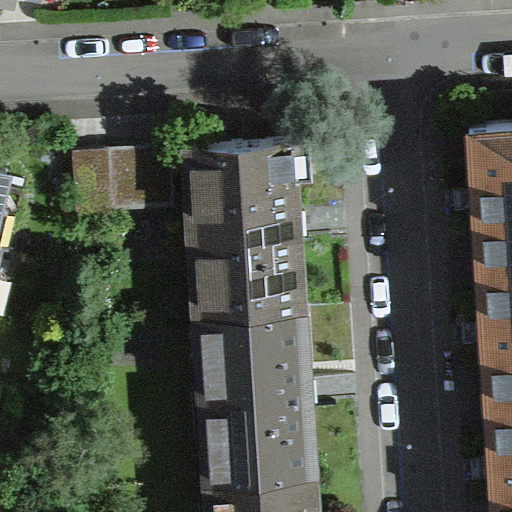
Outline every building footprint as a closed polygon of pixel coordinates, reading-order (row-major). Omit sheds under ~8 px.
[(511,118),(469,121),(472,173),(477,258),(511,255),(511,118)] [(310,132),(190,140),(201,309),(301,303),(294,200),(292,171),(312,170),(310,132)] [(106,145),(110,205),(174,201),(171,141),(106,145)] [(106,145),(74,147),(78,210),(110,208),(110,205),(106,145)] [(481,308),(486,394),(511,392),(511,255),(477,258),(481,308)] [(209,477),(312,470),(305,366),(301,303),(201,309),(198,309),(209,477)] [(489,445),(493,511),(511,511),(511,392),(486,394),(489,445)] [(314,511),(312,470),(209,477),(208,477),(210,511),(314,511)]
